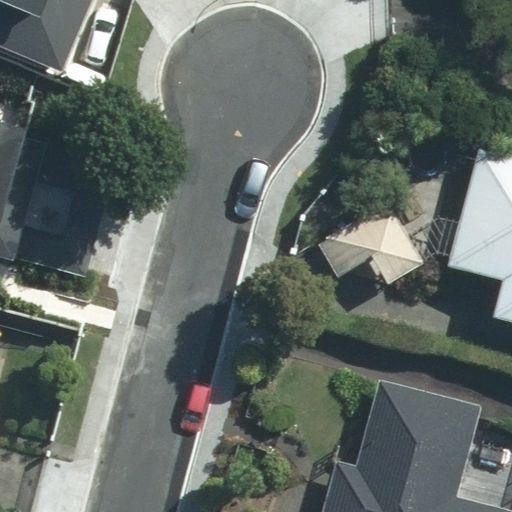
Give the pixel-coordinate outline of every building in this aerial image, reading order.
[(0,0),(0,32),(63,57),(85,0),(0,0)] [(0,244),(30,253),(61,140),(46,136),(50,120),(0,106),(0,244)] [(511,145),(493,141),(467,258),(511,267),(511,145)] [(439,269),(402,202),(328,244),(350,283),(393,258),(408,287),(439,269)] [(0,469),(31,347),(0,339),(0,469)] [(511,511),(511,495),(479,489),(498,393),(390,371),(370,467),(339,461),(329,511),(511,511)]
